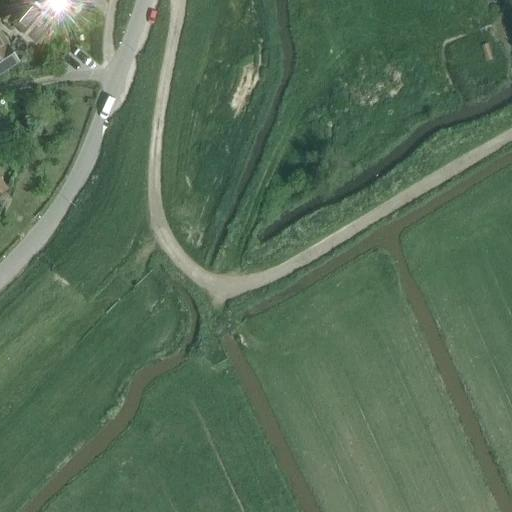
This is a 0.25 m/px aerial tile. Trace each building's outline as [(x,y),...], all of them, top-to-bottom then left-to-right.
[(34,0),(30,5),(32,7),(53,26),(71,6),(64,0),(34,0)] [(12,30),(15,27),(36,45),(53,26),(32,7),(30,5),(20,17),(16,12),(5,24),(12,30)] [(0,32),(0,77),(21,64),(0,32)] [(488,45),(482,47),(486,62),(493,60),(488,45)] [(1,118),(0,118),(0,151),(16,143),(1,118)] [(0,195),(9,189),(0,177),(0,195)]
